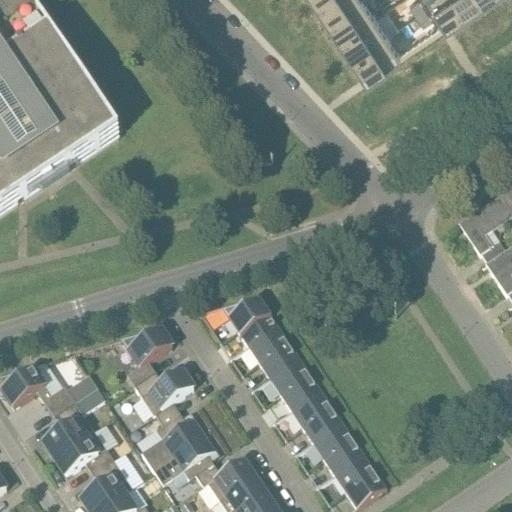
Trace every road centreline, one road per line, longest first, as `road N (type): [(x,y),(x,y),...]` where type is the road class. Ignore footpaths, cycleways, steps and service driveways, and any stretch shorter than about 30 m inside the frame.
road 1 (residential): [(401,215),(199,0)]
road 2 (residential): [(160,288),(308,511)]
road 3 (residential): [(160,288),(401,215)]
road 4 (residential): [(511,382),(401,215)]
road 5 (residential): [(0,337),(160,288)]
road 6 (residential): [(401,215),(511,145)]
